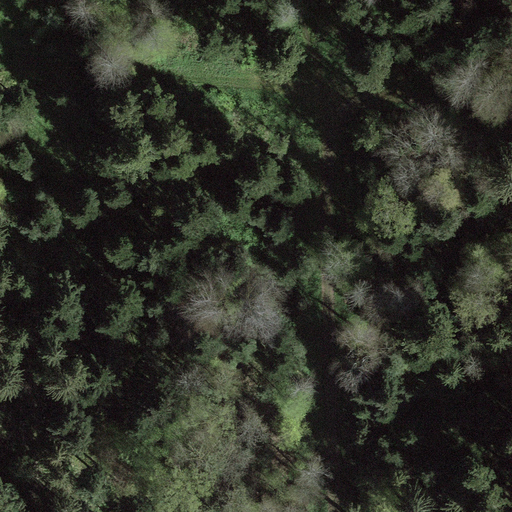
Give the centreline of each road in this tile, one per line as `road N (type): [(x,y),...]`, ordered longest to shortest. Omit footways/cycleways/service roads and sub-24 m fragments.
road 1 (track): [(325,511),(316,358),(320,88),(511,108)]
road 2 (track): [(320,88),(0,68)]
